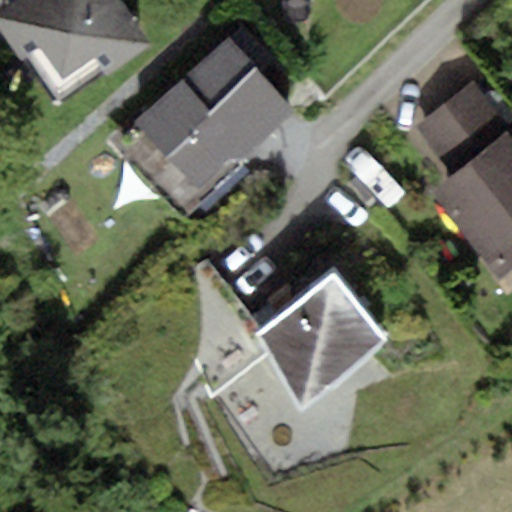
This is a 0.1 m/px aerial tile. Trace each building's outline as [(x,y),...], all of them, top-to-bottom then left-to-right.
[(14,0),(0,10),(0,25),(57,107),(151,42),(121,0),(14,0)] [(135,123),(195,188),(230,156),(242,156),(293,109),(228,38),(135,123)] [(509,128),(472,81),(413,127),(450,174),(430,189),(500,279),(511,269),(511,137),(506,130),(509,128)] [(256,333),(260,330),(202,256),(165,295),(209,401),(268,355),(256,333)] [(260,330),(256,333),(268,355),(299,414),(389,341),(333,272),(260,330)]
